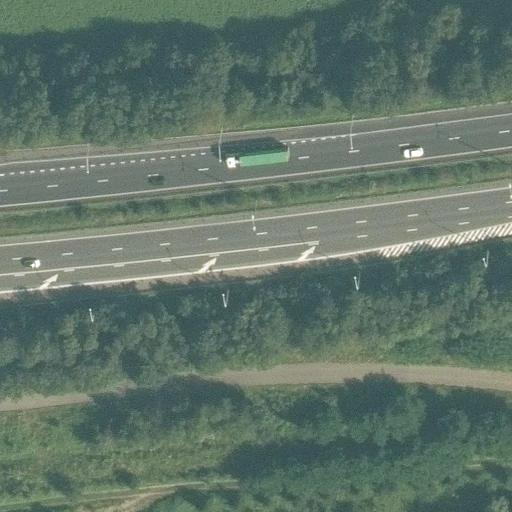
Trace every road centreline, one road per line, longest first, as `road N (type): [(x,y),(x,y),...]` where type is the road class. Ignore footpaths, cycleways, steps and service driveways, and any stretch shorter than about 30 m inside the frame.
road 1 (motorway): [(511,112),(0,174)]
road 2 (motorway): [(0,243),(511,186)]
road 3 (track): [(511,452),(0,497)]
road 4 (unclassified): [(511,376),(440,366),(210,370),(0,389)]
